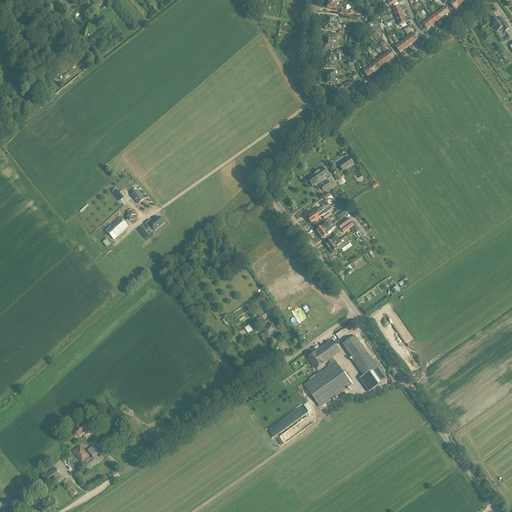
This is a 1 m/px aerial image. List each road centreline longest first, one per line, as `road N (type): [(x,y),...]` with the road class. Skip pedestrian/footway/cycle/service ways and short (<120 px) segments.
road 1 (unclassified): [(62,511),(355,312)]
road 2 (tertiary): [(498,511),(355,312)]
road 3 (tertiary): [(355,312),(265,183),(317,114)]
road 4 (tertiary): [(317,114),(342,110),(429,44)]
